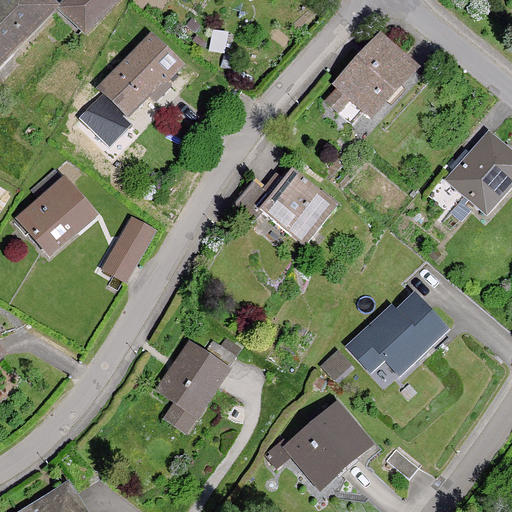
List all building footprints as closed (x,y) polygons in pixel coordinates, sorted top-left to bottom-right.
[(45,0),(0,0),(0,74),(60,15),(45,0)] [(119,0),(74,0),(63,11),(92,41),(126,8),(119,0)] [(192,77),(156,41),(102,95),(139,131),(192,77)] [(428,82),(387,42),(335,94),(339,98),(329,108),(363,141),(377,126),(381,130),(428,82)] [(220,79),(208,95),(232,115),(245,99),(220,79)] [(511,156),(494,140),(452,185),(492,222),(511,200),(511,156)] [(256,189),(236,213),(265,237),(272,228),(308,258),(343,216),(288,170),(265,197),(256,189)] [(44,205),(19,228),(41,252),(71,226),(77,232),(94,216),(55,172),(33,192),(44,205)] [(156,237),(134,225),(106,275),(129,287),(156,237)] [(392,307),(346,349),(371,375),(383,364),(399,382),(450,336),(416,300),(400,315),(392,307)] [(208,356),(193,346),(161,395),(202,422),(241,362),(215,345),(208,356)] [(340,355),(326,369),(340,384),(354,370),(340,355)] [(380,457),(343,411),(291,453),(328,499),(380,457)] [(419,473),(398,455),(389,466),(410,483),(419,473)] [(87,511),(75,489),(35,511),(87,511)]
